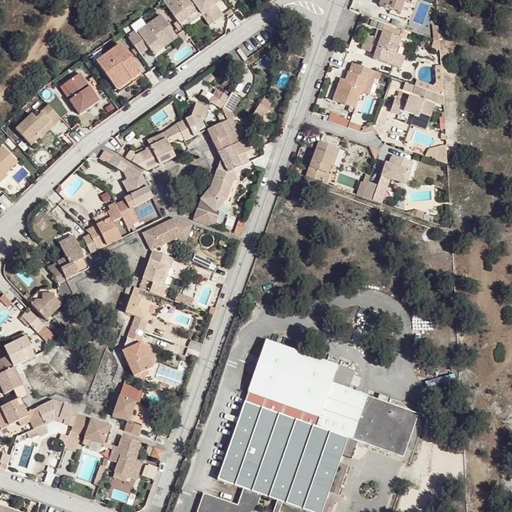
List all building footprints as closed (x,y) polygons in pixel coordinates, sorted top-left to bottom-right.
[(196,14),(199,18),(203,14),(210,24),(215,20),(220,17),(208,0),(194,0),(191,3),(188,0),(184,0),(176,6),(172,0),(167,0),(162,4),(177,26),(186,20),(196,14)] [(211,0),(208,0),(220,17),(222,16),(211,0)] [(219,0),(211,0),(222,16),(228,12),(219,0)] [(385,0),(385,3),(406,11),(410,0),(411,0),(418,2),(418,0),(385,0)] [(203,14),(199,18),(205,27),(210,24),(203,14)] [(159,18),(127,40),(140,58),(148,52),(150,55),(162,47),(164,50),(170,46),(176,41),(159,18)] [(190,24),(186,20),(177,26),(180,30),(190,24)] [(413,31),(398,25),(396,30),(412,35),(413,31)] [(366,47),(374,50),(377,42),(385,44),(382,53),(380,57),(399,65),(403,52),(406,45),(403,44),(406,37),(382,28),(379,36),(370,33),(368,40),(366,47)] [(377,42),(374,50),(382,53),(385,44),(377,42)] [(95,63),(112,87),(127,76),(132,82),(136,79),(140,76),(119,46),(95,63)] [(162,47),(150,55),(153,58),(164,50),(162,47)] [(409,55),(403,52),(399,65),(405,67),(409,55)] [(416,74),(414,82),(419,83),(444,92),(442,58),(436,59),(438,76),(436,78),(433,80),(416,74)] [(374,85),(379,70),(359,63),(356,72),(354,71),(352,78),(350,85),(344,82),(343,87),(341,91),(368,101),(374,85)] [(382,88),(387,73),(379,70),(374,85),(382,88)] [(79,75),(63,86),(72,99),(68,102),(78,116),(87,109),(97,103),(79,75)] [(127,76),(112,87),(116,92),(132,82),(127,76)] [(444,100),(444,92),(419,83),(418,88),(426,91),(426,93),(444,100)] [(72,99),(63,86),(59,89),(68,102),(72,99)] [(404,106),(419,111),(423,113),(422,116),(434,120),(440,102),(415,94),(413,99),(401,94),(395,109),(399,110),(403,112),(404,106)] [(220,113),(226,102),(220,99),(213,110),(220,113)] [(185,122),(180,126),(176,130),(179,134),(184,143),(205,133),(208,131),(204,123),(211,112),(204,108),(197,103),(189,117),(190,120),(193,124),(188,127),(185,122)] [(58,122),(46,107),(32,118),(28,114),(13,129),(28,146),(33,142),(37,137),(34,135),(45,125),(50,129),(58,122)] [(423,113),(419,111),(416,120),(432,125),(434,120),(422,116),(423,113)] [(233,119),(226,123),(233,135),(239,144),(243,142),(233,119)] [(208,131),(205,133),(211,145),(217,157),(232,149),(239,144),(233,135),(226,123),(218,126),(208,131)] [(34,135),(37,137),(39,139),(50,129),(45,125),(34,135)] [(148,140),(150,145),(166,138),(164,133),(148,140)] [(184,143),(179,134),(166,138),(168,143),(176,143),(179,145),(184,143)] [(129,151),(125,156),(146,171),(174,156),(168,143),(166,138),(150,145),(151,147),(143,151),(136,155),(129,151)] [(316,157),(310,175),(326,180),(329,173),(331,174),(335,163),(341,145),(323,139),(316,157)] [(232,149),(217,157),(219,162),(216,171),(228,176),(234,172),(242,168),(235,155),(238,152),(242,157),(244,156),(250,152),(247,147),(243,142),(239,144),(232,149)] [(344,146),(341,145),(335,163),(339,164),(344,146)] [(0,177),(5,173),(10,167),(16,162),(2,147),(0,148),(0,177)] [(242,168),(249,164),(244,156),(242,157),(238,152),(235,155),(242,168)] [(396,152),(392,162),(397,164),(400,154),(396,152)] [(370,179),(364,194),(385,202),(388,193),(379,191),(382,184),(390,188),(394,177),(409,182),(417,160),(400,154),(397,164),(392,162),(388,161),(380,183),(375,181),(370,179)] [(141,176),(115,161),(112,164),(110,167),(122,174),(128,185),(123,189),(128,198),(132,196),(134,201),(131,202),(125,205),(130,213),(153,201),(141,176)] [(228,176),(216,171),(210,191),(199,201),(192,221),(213,229),(218,216),(215,212),(230,202),(233,194),(235,186),(240,183),(234,172),(228,176)] [(363,181),(359,193),(364,194),(370,179),(371,174),(367,172),(364,181),(363,181)] [(0,182),(8,175),(5,173),(0,177),(0,182)] [(329,173),(326,180),(332,183),(334,175),(331,174),(329,173)] [(379,191),(388,193),(390,188),(382,184),(379,191)] [(117,200),(112,202),(113,203),(118,211),(121,208),(117,200)] [(106,207),(112,219),(113,222),(121,217),(118,211),(113,203),(106,207)] [(99,226),(86,234),(90,239),(99,253),(123,241),(113,222),(112,219),(99,226)] [(189,237),(192,229),(171,221),(142,235),(151,254),(153,255),(178,241),(187,245),(189,237)] [(233,233),(241,235),(245,223),(237,221),(233,233)] [(62,248),(77,240),(75,237),(60,245),(62,248)] [(99,253),(90,239),(84,242),(91,257),(98,254),(99,253)] [(59,265),(58,266),(67,283),(90,271),(83,257),(85,256),(77,240),(62,248),(65,253),(68,259),(59,265)] [(153,255),(151,254),(142,283),(153,288),(150,295),(162,300),(163,296),(165,292),(161,290),(164,280),(168,271),(171,262),(153,255)] [(58,266),(49,271),(54,275),(60,286),(67,283),(58,266)] [(168,271),(164,280),(169,282),(173,273),(168,271)] [(67,283),(60,286),(58,288),(56,291),(56,296),(64,304),(72,295),(67,283)] [(39,288),(26,301),(30,305),(34,300),(40,301),(42,294),(52,296),(52,300),(60,308),(64,304),(56,296),(56,291),(39,288)] [(136,302),(139,291),(133,289),(130,300),(136,302)] [(174,301),(190,305),(193,297),(176,292),(174,301)] [(34,300),(30,305),(44,321),(47,322),(60,308),(52,300),(52,296),(42,294),(40,301),(34,300)] [(136,302),(130,300),(125,316),(132,318),(130,329),(144,334),(146,329),(148,324),(144,322),(146,316),(149,307),(136,302)] [(48,331),(33,315),(30,318),(27,322),(34,330),(41,338),(48,331)] [(34,330),(27,322),(24,325),(31,333),(34,330)] [(144,334),(130,329),(121,353),(134,379),(143,375),(153,372),(142,348),(146,335),(144,334)] [(14,340),(16,344),(26,339),(24,335),(14,340)] [(16,344),(4,350),(8,357),(14,367),(35,356),(26,339),(16,344)] [(258,511),(263,498),(278,503),(284,505),(303,511),(322,511),(347,439),(402,458),(422,393),(265,341),(220,482),(243,491),(238,505),(205,495),(199,511),(258,511)] [(150,350),(142,348),(153,372),(156,363),(150,350)] [(14,367),(8,357),(0,361),(0,374),(0,382),(7,396),(24,387),(14,367)] [(149,385),(135,379),(133,384),(148,390),(149,385)] [(159,388),(169,392),(171,386),(161,383),(159,388)] [(136,403),(118,397),(111,417),(127,422),(124,430),(138,435),(139,431),(140,426),(129,422),(136,403)] [(21,399),(2,409),(6,418),(11,426),(17,423),(25,420),(26,419),(30,417),(28,413),(21,399)] [(38,408),(47,424),(53,422),(59,420),(65,422),(64,425),(72,428),(77,415),(78,412),(52,402),(38,408)] [(77,415),(72,428),(71,432),(86,437),(85,440),(95,443),(104,446),(110,428),(77,415)] [(25,420),(17,423),(21,429),(28,425),(25,420)] [(47,424),(35,430),(38,437),(51,432),(48,424),(47,424)] [(117,450),(113,449),(108,464),(116,467),(113,476),(126,481),(130,482),(135,484),(140,468),(136,467),(138,462),(135,460),(141,444),(121,438),(117,450)] [(108,464),(113,449),(109,447),(104,462),(108,464)] [(159,461),(162,452),(152,448),(149,458),(159,461)] [(126,481),(113,476),(111,481),(125,485),(126,481)] [(281,511),(284,505),(278,503),(275,511),(281,511)]
